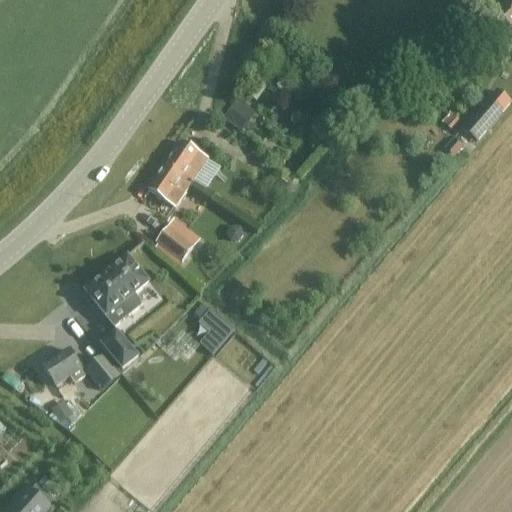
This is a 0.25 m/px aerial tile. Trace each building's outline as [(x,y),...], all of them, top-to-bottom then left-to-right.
[(511,0),(496,15),(511,31),(511,0)] [(258,76),(244,96),(256,104),(270,84),(258,76)] [(416,82),(408,90),(425,107),(433,98),(416,82)] [(237,101),(222,121),(241,135),(256,115),(237,101)] [(462,132),(477,145),(478,146),(504,115),(489,101),(462,132)] [(449,133),(458,123),(456,121),(459,117),(452,111),(440,125),(449,133)] [(453,141),(443,152),(453,160),(463,149),(453,141)] [(182,144),(165,169),(191,188),(207,163),(182,144)] [(175,211),(191,188),(165,169),(148,193),(175,211)] [(280,181),(268,198),(274,202),(286,185),(280,181)] [(168,231),(156,245),(181,265),(193,251),(168,231)] [(149,286),(127,259),(84,293),(106,320),(121,308),(129,318),(142,307),(134,297),(149,286)] [(201,323),(198,327),(208,336),(198,347),(212,359),(233,335),(209,313),(209,314),(201,323)] [(116,333),(100,346),(122,373),(138,360),(116,333)] [(70,380),(74,386),(85,380),(68,353),(43,369),(55,389),(70,380)] [(104,360),(86,373),(100,391),(118,378),(104,360)] [(51,412),(60,426),(63,431),(76,422),(73,417),(64,403),(51,412)] [(27,490),(7,511),(49,511),(51,511),(27,490)]
